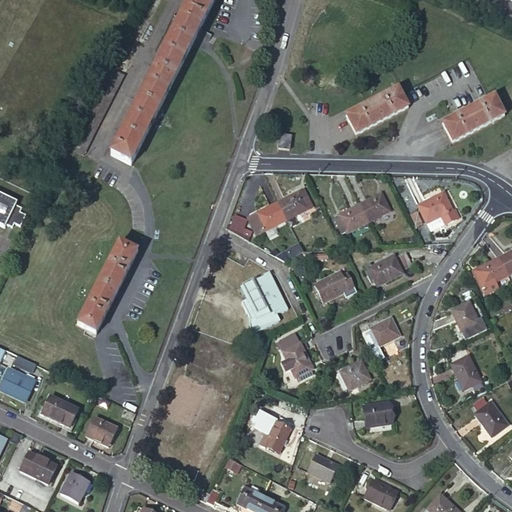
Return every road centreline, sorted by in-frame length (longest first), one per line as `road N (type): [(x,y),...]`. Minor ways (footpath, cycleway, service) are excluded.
road 1 (residential): [(238,163),(123,475)]
road 2 (residential): [(238,163),(457,168),(507,190)]
road 3 (residential): [(238,163),(293,0)]
road 4 (residential): [(433,291),(419,360),(434,419),(453,446)]
road 5 (unclassified): [(327,425),(335,438),(405,474),(453,446)]
road 6 (residential): [(123,475),(0,414)]
road 7 (residential): [(507,190),(433,291)]
